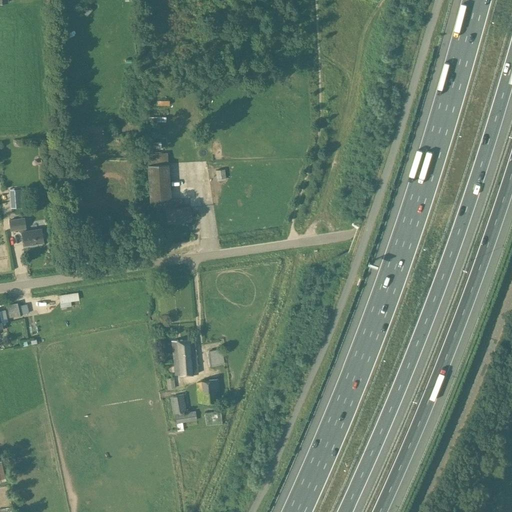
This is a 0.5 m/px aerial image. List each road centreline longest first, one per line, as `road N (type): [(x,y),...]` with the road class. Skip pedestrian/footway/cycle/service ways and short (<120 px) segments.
road 1 (unclassified): [(438,0),(357,261),(251,511)]
road 2 (motorway): [(476,0),(389,285),(296,511)]
road 3 (unclassified): [(0,290),(511,213)]
road 4 (motorway): [(344,511),(418,340),(511,63)]
road 5 (motorway): [(380,511),(511,172)]
road 6 (track): [(70,280),(54,0)]
